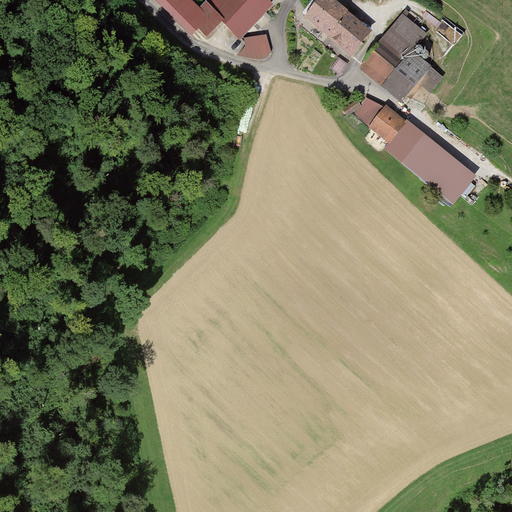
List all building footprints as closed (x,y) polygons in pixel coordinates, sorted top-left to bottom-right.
[(192,0),(156,0),(192,34),(199,27),(208,36),(222,21),(242,39),(274,4),(269,0),(207,0),(200,7),(192,0)] [(335,0),(317,0),(304,16),(329,34),(327,37),(351,56),(372,29),(347,11),(347,9),(335,0)] [(403,17),(360,69),(404,103),(419,85),(428,93),(443,74),(433,67),(412,50),(425,34),(403,17)] [(271,52),(267,34),(245,37),(245,45),(237,56),(260,61),(271,52)] [(342,59),(334,70),(344,77),(351,66),(342,59)] [(386,104),(384,106),(366,97),(362,103),(363,104),(361,106),(356,111),(355,113),(369,126),(368,127),(389,142),(390,144),(406,123),(405,122),(406,121),(386,104)] [(357,100),(343,109),(346,115),(355,109),(356,111),(361,106),(357,100)] [(477,175),(407,119),(406,121),(405,122),(406,123),(390,144),(389,142),(384,148),(454,204),(477,175)]
